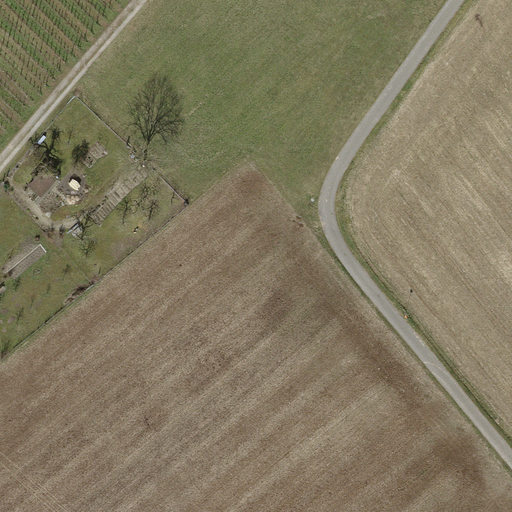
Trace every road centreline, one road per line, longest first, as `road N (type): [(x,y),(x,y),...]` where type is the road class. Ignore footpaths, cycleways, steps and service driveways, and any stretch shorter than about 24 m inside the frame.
road 1 (track): [(511,457),(336,248),(329,217),(335,169),(457,0)]
road 2 (track): [(0,166),(140,0)]
